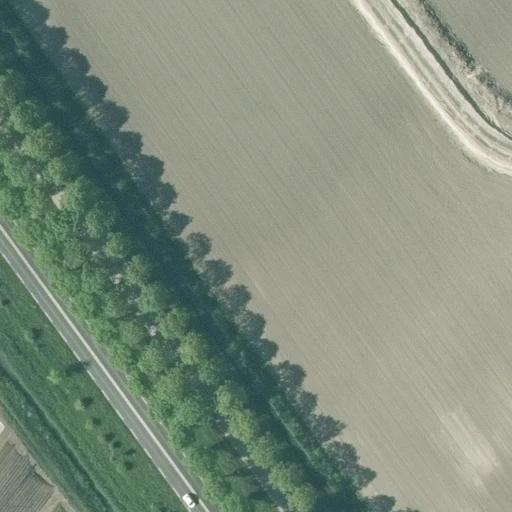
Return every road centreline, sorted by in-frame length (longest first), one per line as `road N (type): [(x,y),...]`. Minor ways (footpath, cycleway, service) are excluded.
road 1 (unclassified): [(299,511),(0,102)]
road 2 (primary): [(206,511),(0,228)]
